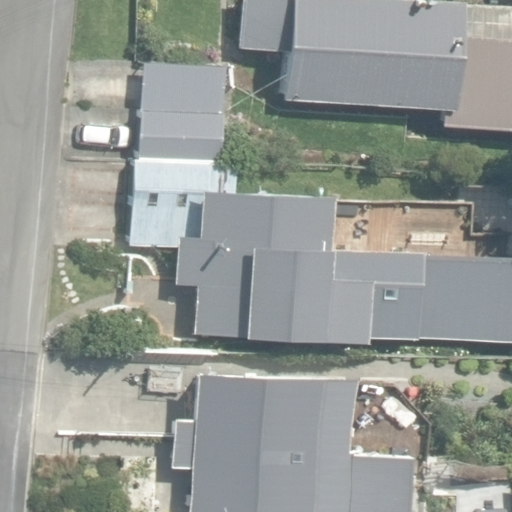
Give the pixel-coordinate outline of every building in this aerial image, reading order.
[(511,19),(323,9),(320,67),(363,70),(360,120),(511,128),(511,19)] [(134,153),(216,158),(219,110),(217,110),(220,62),(139,57),(134,153)] [(353,337),(355,273),(319,272),(322,192),(227,188),(228,162),(128,158),(124,244),(170,246),(169,281),(191,282),(189,331),(353,337)] [(119,396),(188,398),(190,348),(120,346),(119,396)] [(181,511),(410,511),(412,451),(352,449),(354,375),(192,371),(191,421),(170,420),(169,472),(183,473),(181,511)]
